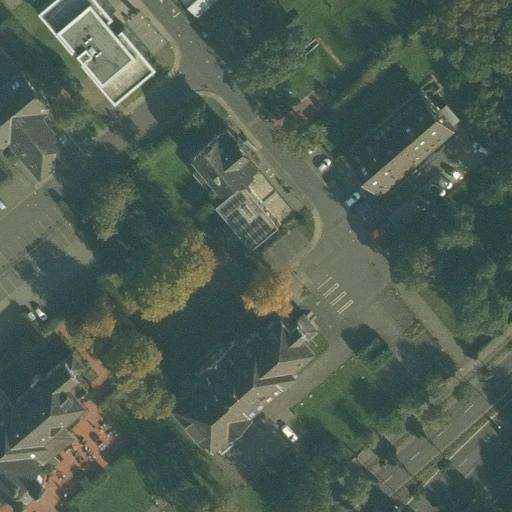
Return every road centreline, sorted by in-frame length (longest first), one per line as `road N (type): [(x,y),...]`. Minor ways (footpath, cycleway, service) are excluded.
road 1 (residential): [(0,234),(208,66)]
road 2 (residential): [(208,66),(337,212),(351,264)]
road 3 (primary): [(511,365),(349,511)]
road 4 (primary): [(415,511),(511,420)]
